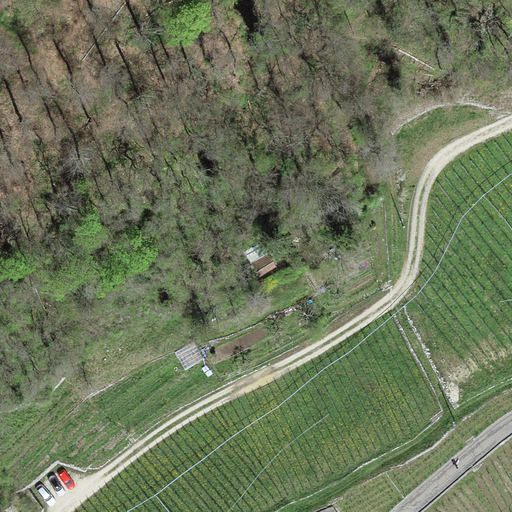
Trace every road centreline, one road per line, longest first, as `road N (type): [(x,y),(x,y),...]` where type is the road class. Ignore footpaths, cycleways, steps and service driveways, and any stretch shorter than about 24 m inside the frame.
road 1 (track): [(511,119),(437,160),(422,189),(408,280),(393,295),(323,344),(193,413),(62,511)]
road 2 (unclassified): [(402,511),(511,424)]
